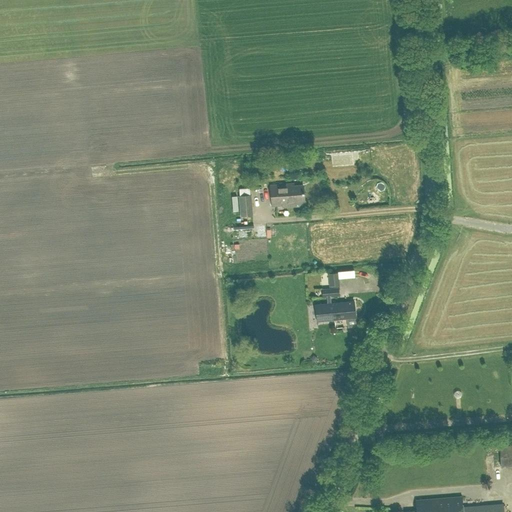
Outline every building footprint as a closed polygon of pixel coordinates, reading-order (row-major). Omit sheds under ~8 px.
[(272,206),(282,206),(282,207),(304,205),(303,185),(293,186),(293,183),(270,185),(272,206)] [(239,189),(239,195),(238,196),(240,216),(252,215),(251,194),(250,195),(249,188),(239,189)] [(338,273),(328,274),(329,287),(340,286),(338,273)] [(338,287),(329,288),(321,289),(322,297),(339,296),(338,287)] [(316,322),(355,318),(353,301),(315,304),(316,322)] [(502,511),(502,503),(462,506),(462,496),(415,500),(416,510),(405,511),(404,511),(502,511)]
